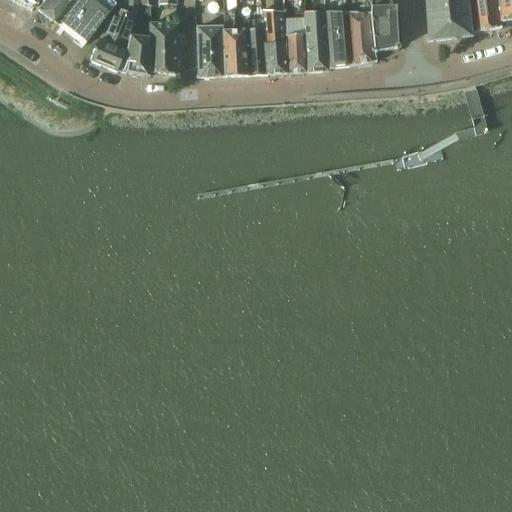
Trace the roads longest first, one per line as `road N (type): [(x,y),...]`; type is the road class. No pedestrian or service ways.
road 1 (tertiary): [(414,80),(186,97)]
road 2 (tertiary): [(186,97),(119,96),(74,79),(0,27)]
